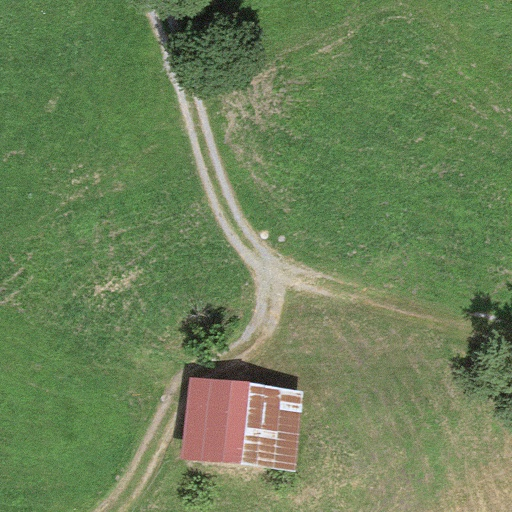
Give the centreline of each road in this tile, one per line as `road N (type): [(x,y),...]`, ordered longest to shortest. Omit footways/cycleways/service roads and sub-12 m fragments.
road 1 (track): [(147,0),(198,164),(229,236),(262,269)]
road 2 (track): [(262,269),(264,307),(250,341),(191,385)]
